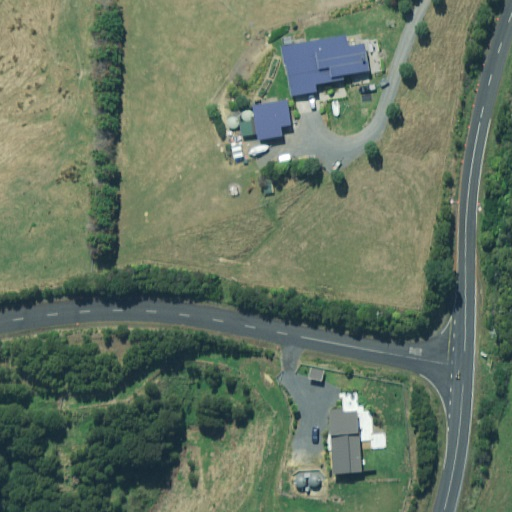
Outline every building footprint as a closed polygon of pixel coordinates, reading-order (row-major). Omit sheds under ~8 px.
[(353,48),(351,37),(288,48),(296,97),(322,92),(321,85),(349,80),(348,76),(376,72),(371,45),(353,48)] [(297,125),(293,101),(280,103),(279,97),(258,101),(265,140),(288,137),(286,127),(297,125)] [(327,369),(306,365),(304,377),(325,381),(327,369)] [(346,410),(337,410),(341,474),(368,473),(364,412),(347,413),(346,410)] [(312,487),(312,486),(313,486),(313,487),(314,487),(315,488),(316,488),(318,489),(319,489),(320,488),(321,488),(322,487),(323,487),(324,486),(324,485),(325,484),(325,482),(325,481),(325,480),(324,479),(324,478),(323,477),(322,476),(321,476),(320,475),(319,475),(318,475),(316,475),(315,476),(314,476),(313,477),(313,478),(312,479),(312,480),(311,480),(311,479),(310,478),(309,478),(308,477),(307,477),(306,477),(304,477),(303,478),(302,479),(301,480),(300,481),(300,482),(300,483),(300,484),(300,485),(301,486),(301,487),(302,488),(303,489),(304,489),(305,490),(306,490),(307,490),(308,490),(309,489),(310,489),(311,488),(312,487)]
